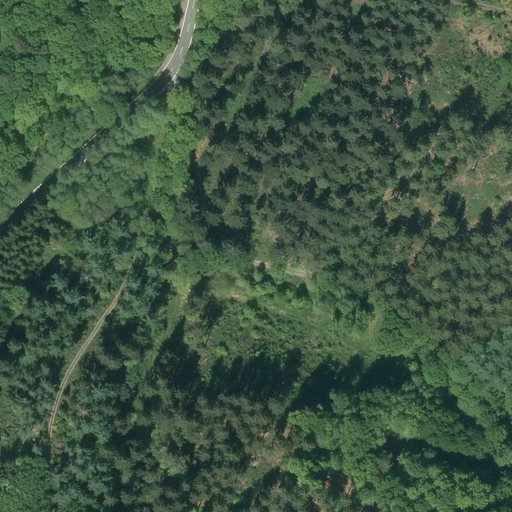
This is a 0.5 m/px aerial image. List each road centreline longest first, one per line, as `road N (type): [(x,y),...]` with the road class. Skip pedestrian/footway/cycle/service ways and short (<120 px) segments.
road 1 (track): [(172,76),(154,188),(168,233),(204,254),(334,284),(401,312),(511,407)]
road 2 (track): [(179,284),(362,339),(410,369),(508,456),(505,474),(487,473)]
road 3 (track): [(156,207),(54,448),(48,511)]
road 4 (track): [(168,233),(179,300),(149,371),(153,511)]
